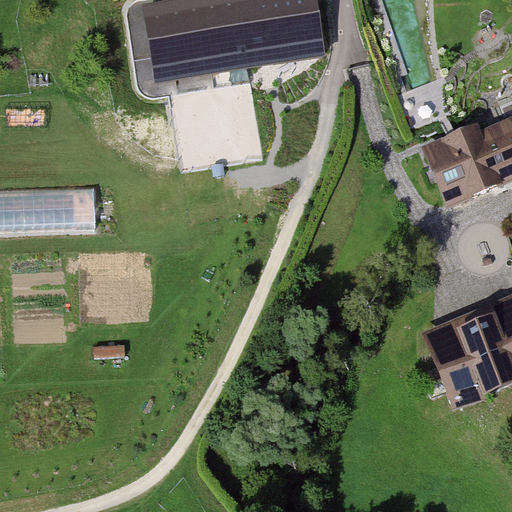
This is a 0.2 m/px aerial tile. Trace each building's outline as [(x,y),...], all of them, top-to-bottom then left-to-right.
[(182,0),(170,2),(183,92),(237,84),(233,62),(289,54),(284,24),(280,0),(182,0)] [(332,0),(280,0),(284,24),(334,17),(332,0)] [(298,37),(300,56),(318,54),(316,35),(298,37)] [(511,122),(430,156),(451,210),(511,184),(511,122)] [(448,395),(456,414),(511,390),(511,301),(423,339),(436,369),(422,375),(434,401),(448,395)]
